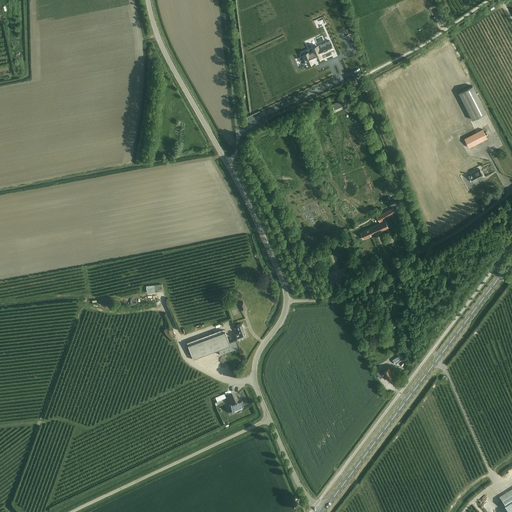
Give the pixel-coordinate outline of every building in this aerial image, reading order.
[(313,51),(304,55),(305,57),(304,57),(305,59),(305,60),(306,60),(307,62),(308,64),(314,62),(313,61),(317,59),(322,57),(321,55),(324,53),(324,54),(329,52),(329,51),(333,49),(329,41),(320,45),(321,47),(318,48),(317,46),(312,48),(313,51)] [(459,93),(473,120),(486,113),(473,86),(459,93)] [(343,100),(332,104),(334,110),(345,105),(343,100)] [(469,148),(487,138),(483,129),(465,138),(469,148)] [(475,183),(484,178),(479,169),(470,174),(475,183)] [(380,222),(381,223),(361,232),(364,239),(389,227),(385,219),(396,213),(393,207),(377,217),(380,222)] [(147,292),(163,291),(162,284),(146,286),(147,292)] [(243,302),(237,304),(241,311),(246,309),(243,302)] [(236,340),(246,336),(242,324),(237,325),(237,326),(235,326),(234,327),(235,331),(239,330),(240,332),(235,334),(237,340),(236,340)] [(236,340),(236,341),(229,343),(224,330),(187,344),(193,360),(218,350),(220,355),(224,354),(239,348),(236,340)] [(401,354),(393,360),(395,364),(404,358),(401,354)] [(389,379),(396,374),(390,367),(384,371),(383,371),(380,373),(379,371),(377,373),(381,378),(384,375),(385,377),(387,376),(389,379)] [(232,414),(243,409),(240,401),(238,402),(235,395),(227,398),(230,406),(229,406),(232,414)] [(511,511),(511,491),(500,500),(506,510),(505,511),(511,511)]
